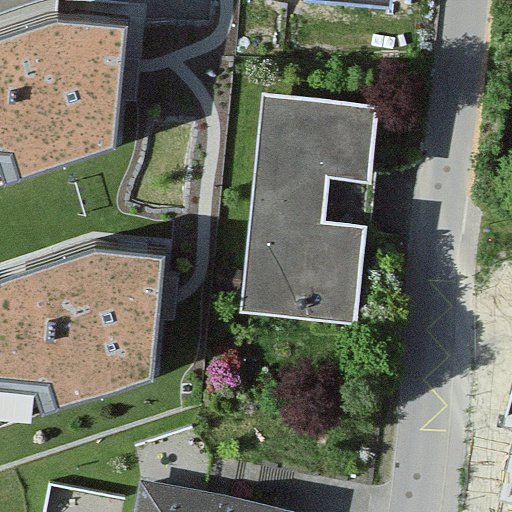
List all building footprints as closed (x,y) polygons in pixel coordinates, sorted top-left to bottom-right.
[(116,0),(47,0),(0,16),(0,155),(112,119),(121,0),(116,0)] [(324,159),(374,161),(377,87),(262,82),(254,306),(365,310),(369,212),(322,210),(324,159)] [(96,230),(0,262),(0,401),(149,352),(159,234),(96,230)] [(129,511),(284,511),(287,481),(133,468),(129,511)] [(44,511),(121,511),(123,487),(46,483),(44,511)]
